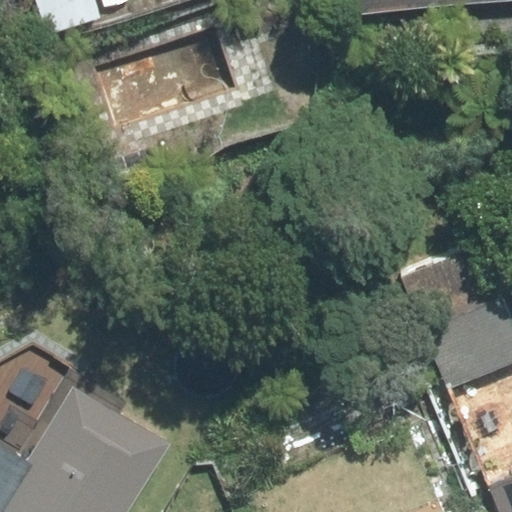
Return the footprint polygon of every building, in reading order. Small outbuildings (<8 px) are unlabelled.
[(109,0),(38,0),(49,31),(113,9),(109,0)] [(211,32),(86,73),(108,140),(233,98),(211,32)] [(511,308),(503,287),(426,320),(453,382),(511,356),(511,308)] [(0,511),(126,511),(173,435),(74,375),(0,498),(0,511)] [(511,511),(511,474),(490,484),(501,511),(511,511)]
